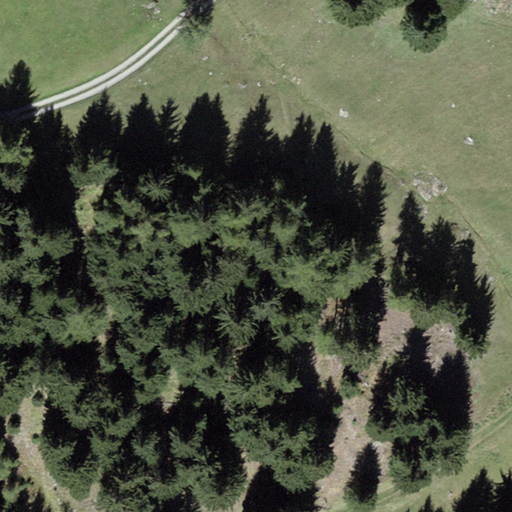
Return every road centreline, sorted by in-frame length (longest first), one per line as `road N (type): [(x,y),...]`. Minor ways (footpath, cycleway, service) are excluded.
road 1 (track): [(212,0),(99,85),(0,116)]
road 2 (track): [(511,411),(421,475),(348,511)]
